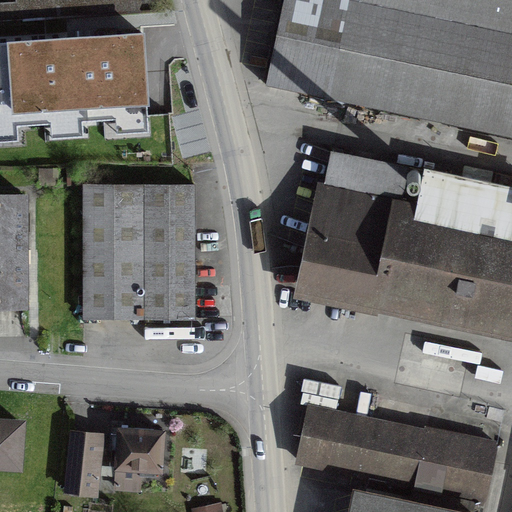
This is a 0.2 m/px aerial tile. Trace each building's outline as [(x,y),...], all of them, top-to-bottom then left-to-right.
[(0,28),(23,27),(50,24),(141,16),(148,0),(18,0),(18,8),(3,9),(2,15),(0,15),(0,28)] [(511,0),(287,0),(270,81),(511,131),(511,0)] [(147,116),(142,33),(0,42),(0,124),(0,126),(147,116)] [(306,270),(511,313),(511,192),(331,154),(306,270)] [(199,324),(199,190),(88,190),(88,324),(199,324)] [(35,201),(0,200),(0,314),(35,315),(35,201)] [(453,362),(420,354),(419,359),(412,385),(445,393),(453,362)] [(296,463),(481,497),(491,444),(305,411),(296,463)] [(24,426),(0,424),(0,474),(21,476),(24,426)] [(171,437),(124,433),(121,476),(168,480),(171,437)] [(107,439),(75,436),(69,498),(101,501),(107,439)] [(438,511),(360,493),(355,511),(438,511)]
